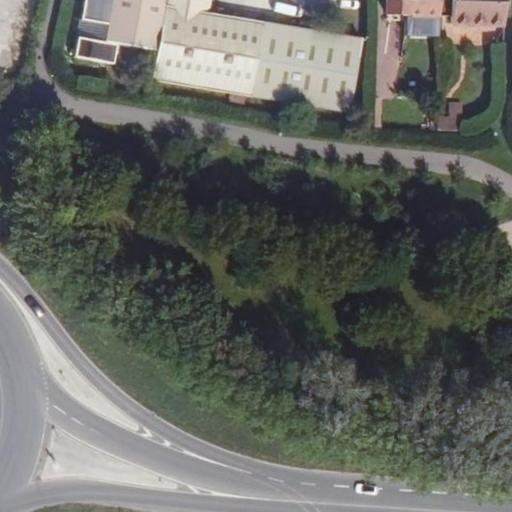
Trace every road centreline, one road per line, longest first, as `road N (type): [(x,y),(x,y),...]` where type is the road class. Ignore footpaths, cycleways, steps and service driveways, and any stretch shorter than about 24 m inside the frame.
road 1 (primary): [(511,511),(439,487),(323,479),(194,445),(111,390),(0,267)]
road 2 (primary): [(0,504),(76,492),(350,508)]
road 3 (primary): [(350,508),(178,471),(21,397)]
